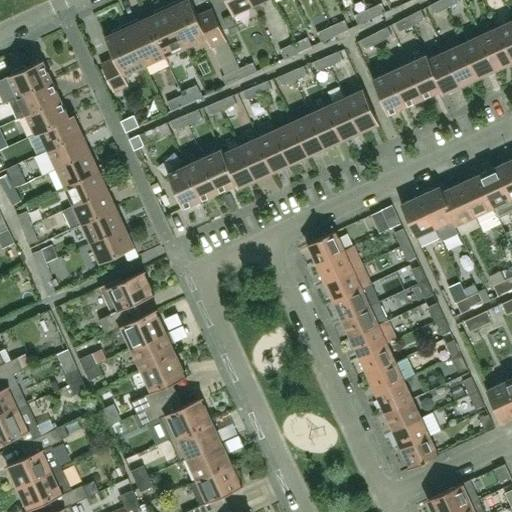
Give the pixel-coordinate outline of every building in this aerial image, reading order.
[(206,37),(210,47),(226,40),(212,8),(197,15),(190,0),(183,0),(181,1),(180,0),(175,0),(167,4),(186,46),(206,37)] [(253,4),(251,0),(226,0),(233,14),(253,4)] [(447,7),(443,0),(438,0),(430,4),(434,14),(447,7)] [(372,18),(385,11),(381,2),(368,9),(372,18)] [(147,17),(165,56),(186,46),(167,4),(154,10),(155,13),(147,17)] [(372,18),(368,9),(354,15),(358,24),(372,18)] [(412,25),(425,18),(420,9),(407,16),(412,25)] [(399,31),(412,25),(407,16),(394,22),(399,31)] [(124,24),(144,65),(165,56),(147,17),(139,21),(137,18),(124,24)] [(348,28),(344,19),(331,26),(335,35),(348,28)] [(511,19),(497,26),(511,58),(511,19)] [(124,75),(144,65),(124,24),(111,30),(113,33),(105,36),(114,57),(101,63),(114,91),(128,84),(124,75)] [(335,35),(331,26),(317,32),(321,41),(335,35)] [(378,42),(392,35),(387,26),(374,33),(378,42)] [(511,61),(511,58),(497,26),(480,34),(496,69),(511,61)] [(365,49),(378,42),(374,33),(360,40),(365,49)] [(496,69),(480,34),(462,42),(478,77),(496,69)] [(311,46),(307,36),(293,43),(298,52),(311,46)] [(478,77),(462,42),(445,50),(461,85),(478,77)] [(298,52),(293,43),(280,49),(284,58),(298,52)] [(343,60),(339,50),(326,56),(330,65),(343,60)] [(461,85),(445,50),(428,58),(426,54),(425,54),(443,93),(461,85)] [(443,93),(425,54),(408,62),(424,97),(441,89),(443,93)] [(330,65),(326,56),(313,61),(317,71),(330,65)] [(52,79),(43,59),(26,67),(25,64),(12,70),(13,73),(9,75),(0,79),(0,94),(3,101),(27,90),(52,79)] [(257,71),(253,61),(237,69),(241,78),(257,71)] [(424,97),(408,62),(391,70),(406,105),(424,97)] [(307,74),(304,65),(291,70),(294,80),(307,74)] [(241,78),(237,69),(222,76),(226,85),(241,78)] [(294,80),(291,70),(278,76),(281,85),(294,80)] [(406,105),(391,70),(373,78),(388,113),(406,105)] [(18,118),(26,114),(61,98),(52,79),(27,90),(3,101),(3,102),(10,99),(18,118)] [(272,89),(268,80),(255,85),(259,95),(272,89)] [(202,96),(198,87),(197,84),(181,91),(182,94),(186,103),(202,96)] [(259,95),(255,85),(242,90),(246,100),(259,95)] [(379,123),(363,88),(345,97),(361,131),(379,123)] [(186,103),(182,94),(167,101),(171,110),(186,103)] [(236,104),(232,94),(219,100),(223,109),(236,104)] [(361,131),(345,97),(327,105),(343,139),(361,131)] [(69,116),(61,98),(26,114),(29,120),(35,132),(69,116)] [(223,109),(219,100),(206,105),(210,115),(223,109)] [(343,139),(327,105),(310,113),(326,147),(343,139)] [(202,118),(198,109),(184,114),(188,124),(202,118)] [(326,147),(310,113),(293,121),(308,155),(326,147)] [(82,133),(74,114),(69,116),(35,132),(35,133),(40,131),(48,149),(82,133)] [(139,126),(134,114),(121,120),(126,132),(139,126)] [(174,130),(188,124),(184,114),(170,120),(174,130)] [(308,155),(293,121),(275,129),(291,163),(308,155)] [(149,129),(139,134),(144,145),(154,141),(149,129)] [(291,163),(275,129),(258,137),(273,171),(291,163)] [(91,152),(82,133),(48,149),(56,168),(91,152)] [(144,145),(139,134),(129,138),(134,150),(144,145)] [(273,171),(258,137),(240,145),(256,179),(273,171)] [(256,179),(240,145),(223,152),(221,148),(238,187),(256,179)] [(238,187),(221,148),(203,156),(219,191),(236,183),(238,187)] [(100,170),(91,152),(56,168),(65,186),(100,170)] [(219,191),(203,156),(186,164),(201,199),(219,191)] [(511,198),(511,158),(497,165),(511,198)] [(201,199),(186,164),(168,173),(183,207),(201,199)] [(511,198),(497,165),(478,174),(493,207),(511,198)] [(108,189),(100,170),(65,186),(74,205),(108,189)] [(14,186),(7,173),(0,177),(0,182),(5,191),(14,186)] [(26,181),(22,174),(11,179),(14,186),(26,181)] [(493,207),(478,174),(460,182),(475,215),(493,207)] [(158,182),(150,185),(154,194),(162,190),(158,182)] [(475,215),(460,182),(442,190),(440,185),(439,186),(456,224),(475,215)] [(21,199),(14,186),(5,191),(13,204),(21,199)] [(456,224),(439,186),(420,194),(435,227),(453,219),(455,224),(456,224)] [(117,207),(108,189),(74,205),(82,223),(117,207)] [(435,227),(420,194),(401,203),(416,236),(435,227)] [(399,219),(392,204),(384,208),(390,223),(399,219)] [(125,226),(117,207),(82,223),(91,242),(125,226)] [(32,224),(27,210),(17,214),(23,228),(32,224)] [(38,239),(32,224),(23,228),(28,242),(38,239)] [(134,246),(125,226),(91,242),(100,262),(134,246)] [(0,231),(0,240),(5,251),(18,245),(10,228),(0,231)] [(410,242),(403,228),(394,232),(401,246),(410,242)] [(345,249),(336,230),(307,243),(316,262),(345,249)] [(416,256),(410,242),(401,246),(407,260),(416,256)] [(324,281),(363,263),(354,245),(345,249),(316,262),(324,281)] [(47,263),(41,249),(32,252),(37,266),(47,263)] [(52,277),(47,263),(37,266),(43,280),(52,277)] [(371,282),(363,263),(324,281),(333,300),(362,286),(371,282)] [(427,279),(420,265),(411,269),(418,283),(427,279)] [(105,332),(120,325),(138,317),(131,304),(154,294),(143,270),(121,280),(120,277),(99,286),(99,288),(100,287),(111,312),(111,313),(99,319),(105,332)] [(433,293),(427,279),(418,283),(424,297),(433,293)] [(509,290),(504,280),(493,285),(498,296),(509,290)] [(370,305),(379,301),(371,282),(362,286),(333,300),(341,318),(370,305)] [(484,302),(478,291),(467,297),(472,307),(484,302)] [(472,307),(467,297),(456,302),(461,313),(472,307)] [(511,311),(511,297),(501,303),(506,314),(511,311)] [(350,337),(388,319),(379,301),(370,305),(341,318),(350,337)] [(444,316),(437,302),(428,306),(435,320),(444,316)] [(120,325),(130,347),(166,331),(156,309),(138,317),(120,325)] [(492,320),(487,310),(475,315),(480,326),(492,320)] [(480,326),(475,315),(464,320),(469,331),(480,326)] [(450,330),(444,316),(435,320),(441,334),(450,330)] [(396,338),(388,319),(350,337),(358,355),(387,342),(396,338)] [(176,353),(166,331),(130,347),(140,369),(176,353)] [(461,353),(454,339),(445,343),(452,357),(461,353)] [(396,361),(387,342),(358,355),(367,374),(396,361)] [(0,378),(8,375),(13,373),(24,368),(23,366),(30,363),(25,353),(11,359),(5,348),(0,350),(0,378)] [(79,358),(84,369),(97,363),(92,352),(79,358)] [(164,386),(186,375),(176,353),(140,369),(151,392),(131,401),(137,413),(169,397),(164,386)] [(467,367),(461,353),(452,357),(458,371),(467,367)] [(404,379),(396,361),(367,374),(375,392),(404,379)] [(97,363),(84,369),(89,380),(102,374),(97,363)] [(82,378),(77,368),(64,374),(69,384),(82,378)] [(0,378),(0,416),(18,408),(27,404),(13,373),(8,375),(0,378)] [(478,390),(471,376),(463,380),(469,394),(478,390)] [(87,389),(82,378),(69,384),(74,395),(87,389)] [(413,398),(404,379),(375,392),(384,411),(413,398)] [(511,417),(511,394),(506,381),(486,389),(501,422),(511,417)] [(484,404),(478,390),(469,394),(475,408),(484,404)] [(175,409),(169,397),(137,413),(142,425),(159,417),(159,418),(160,417),(169,438),(170,438),(212,419),(201,397),(175,409)] [(421,416),(413,398),(384,411),(392,430),(421,416)] [(27,404),(18,408),(0,416),(0,443),(16,436),(20,444),(24,442),(41,434),(27,404)] [(116,411),(104,418),(108,426),(120,419),(116,411)] [(495,428),(488,413),(480,417),(486,432),(495,428)] [(430,435),(421,416),(392,430),(401,448),(430,435)] [(222,441),(212,419),(170,438),(169,438),(169,440),(170,439),(179,459),(178,460),(179,461),(186,457),(222,441)] [(64,424),(56,427),(62,439),(69,436),(64,424)] [(52,444),(62,439),(56,427),(41,434),(24,442),(20,444),(25,456),(7,464),(17,487),(53,471),(62,466),(52,444)] [(439,454),(430,435),(401,448),(410,467),(439,454)] [(232,463),(222,441),(186,457),(196,479),(232,463)] [(232,463),(196,479),(189,483),(199,505),(182,511),(214,511),(221,509),(215,498),(242,485),(232,463)] [(511,477),(505,464),(494,469),(500,482),(511,477)] [(147,476),(148,475),(144,465),(131,471),(136,481),(147,476)] [(62,466),(53,471),(17,487),(27,509),(50,499),(55,510),(71,504),(88,496),(83,485),(83,484),(72,489),(62,466)] [(153,486),(148,475),(147,476),(136,481),(140,492),(153,486)] [(432,511),(448,511),(478,498),(470,479),(427,499),(432,511)] [(94,480),(83,485),(88,496),(99,491),(94,480)] [(138,500),(133,489),(120,495),(125,505),(138,500)] [(484,511),(478,498),(448,511),(484,511)] [(138,511),(142,510),(138,500),(125,505),(127,511),(138,511)]
